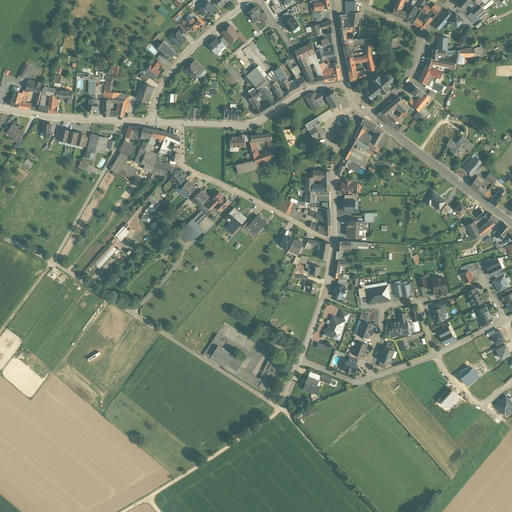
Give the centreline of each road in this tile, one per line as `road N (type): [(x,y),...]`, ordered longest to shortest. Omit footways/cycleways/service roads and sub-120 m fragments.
road 1 (unclassified): [(280,412),(67,270),(0,236)]
road 2 (track): [(0,336),(60,252),(127,122)]
road 3 (residential): [(333,243),(181,166),(183,124)]
road 4 (track): [(123,511),(280,412)]
road 5 (tertiary): [(511,222),(367,114)]
road 6 (residential): [(154,123),(164,81),(249,0)]
road 7 (residential): [(154,123),(0,109)]
road 8 (residential): [(362,110),(332,174),(333,243)]
road 9 (residential): [(310,88),(248,125),(183,124)]
road 10 (track): [(372,511),(280,412)]
road 11 (residential): [(333,243),(299,361)]
